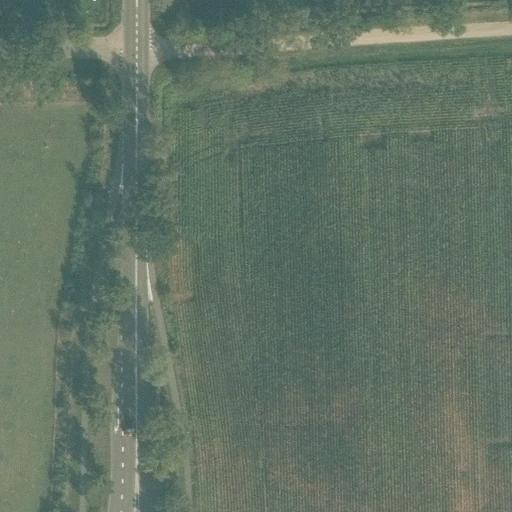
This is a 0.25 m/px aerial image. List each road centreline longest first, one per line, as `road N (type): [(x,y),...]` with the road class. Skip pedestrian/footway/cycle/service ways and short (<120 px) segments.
road 1 (tertiary): [(135,472),(135,52)]
road 2 (track): [(511,29),(135,52)]
road 3 (unclassified): [(0,53),(135,52)]
